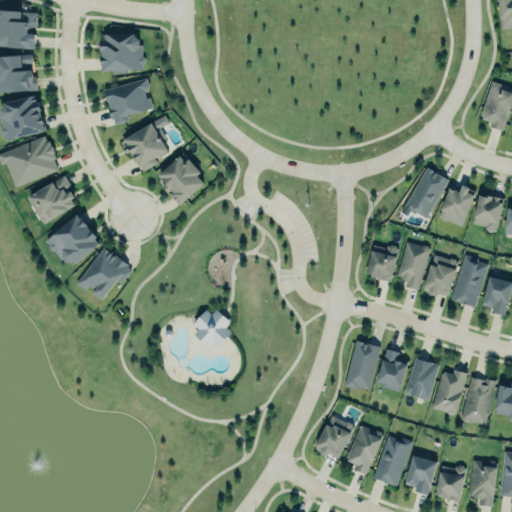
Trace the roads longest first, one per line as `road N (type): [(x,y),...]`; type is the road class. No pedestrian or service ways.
road 1 (residential): [(241,511),(297,417),(337,302),(342,174)]
road 2 (residential): [(342,174),(268,161),(222,127),(191,76),(179,0)]
road 3 (residential): [(471,0),(465,77),(434,129),(391,159),(342,174)]
road 4 (residential): [(68,1),(62,40),(73,107),(92,159),(130,211)]
road 5 (residential): [(337,302),(511,347)]
